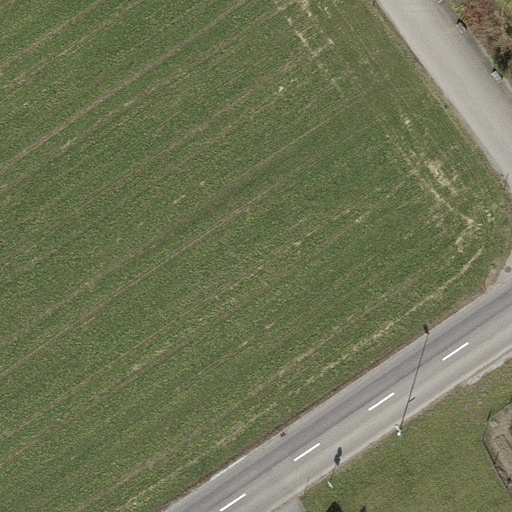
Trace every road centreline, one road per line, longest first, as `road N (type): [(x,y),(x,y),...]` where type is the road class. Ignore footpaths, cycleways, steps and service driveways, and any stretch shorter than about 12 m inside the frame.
road 1 (secondary): [(228,511),(511,321)]
road 2 (unclassified): [(511,146),(409,0)]
